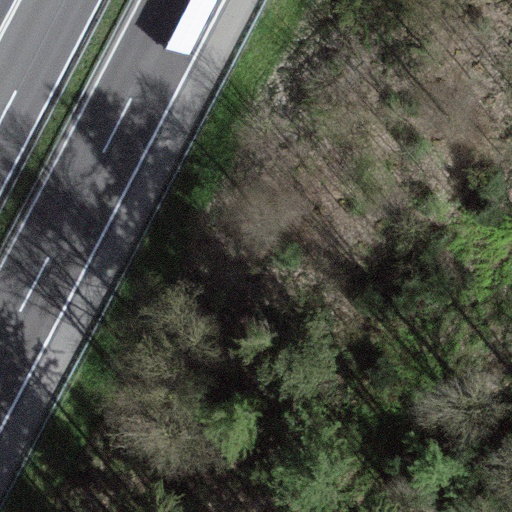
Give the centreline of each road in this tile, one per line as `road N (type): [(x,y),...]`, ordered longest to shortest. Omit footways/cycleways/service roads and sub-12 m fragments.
road 1 (motorway): [(0,349),(182,0)]
road 2 (motorway): [(62,0),(0,120)]
